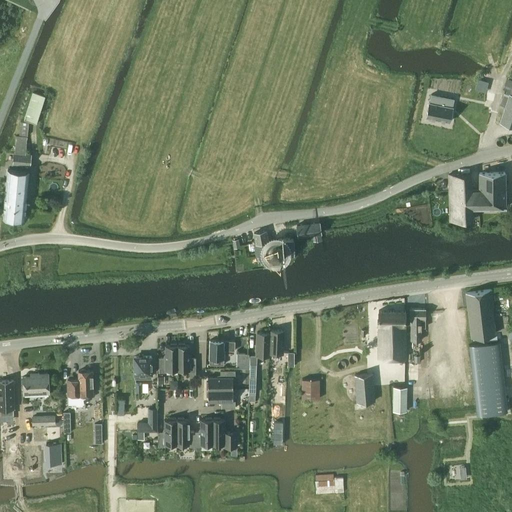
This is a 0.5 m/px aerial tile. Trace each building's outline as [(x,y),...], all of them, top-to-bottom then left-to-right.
[(511,79),(506,78),(503,88),(505,89),(503,94),(500,104),(505,106),(500,122),(511,125),(511,79)] [(24,119),(36,123),(44,96),(32,92),(24,119)] [(426,103),(424,120),(454,123),(456,106),(426,103)] [(19,135),(27,136),(28,125),(27,125),(27,122),(24,122),(23,125),(20,124),(19,135)] [(27,136),(19,135),(16,135),(15,152),(25,153),(27,136)] [(14,152),(13,163),(30,164),(31,153),(25,153),(15,152),(14,152)] [(8,169),(6,188),(12,189),(12,188),(15,188),(16,179),(28,180),(29,171),(8,169)] [(479,189),(477,189),(477,208),(506,207),(504,172),(479,172),(479,189)] [(477,208),(477,189),(471,189),(471,174),(448,174),(450,220),(473,219),(472,216),(478,215),(477,208)] [(6,188),(3,216),(24,218),(28,180),(16,179),(15,188),(12,188),(12,189),(6,188)] [(320,220),(296,224),(298,237),(312,235),(322,233),(320,220)] [(293,239),(281,239),(280,239),(279,239),(278,240),(277,241),(277,242),(276,242),(273,242),(271,244),(270,243),(269,242),(268,243),(267,230),(255,231),(257,241),(255,241),(256,255),(258,255),(259,258),(261,260),(263,262),(265,264),(270,256),(271,257),(274,258),(276,258),(279,258),(281,256),(282,254),(293,254),(293,239)] [(493,305),(491,289),(465,292),(467,309),(468,309),(471,336),(496,333),(492,306),(493,305)] [(425,326),(425,308),(410,308),(410,340),(421,340),(421,326),(425,326)] [(378,310),(377,357),(405,358),(405,310),(378,310)] [(284,330),(270,329),(269,352),(283,352),(284,330)] [(270,332),(257,332),(256,354),(269,355),(269,352),(270,332)] [(223,340),(210,339),(209,364),(223,365),(224,350),(234,350),(235,340),(223,340)] [(499,341),(469,344),(476,409),(477,414),(507,410),(499,341)] [(177,369),(177,345),(176,345),(176,343),(170,343),(170,345),(165,345),(165,357),(159,357),(159,372),(166,372),(166,370),(177,369)] [(178,345),(177,345),(177,369),(189,369),(189,378),(195,378),(195,357),(189,357),(189,345),(184,345),(184,343),(178,343),(178,345)] [(151,356),(134,356),(134,368),(135,373),(135,378),(151,378),(151,373),(151,356)] [(78,370),(79,379),(79,394),(85,393),(85,394),(93,393),(92,388),(93,388),(92,370),(78,370)] [(208,389),(232,389),(232,377),(235,377),(235,370),(220,370),(220,377),(208,377),(208,382),(206,382),(206,388),(208,388),(208,389)] [(38,375),(23,376),(24,393),(49,393),(48,373),(38,374),(38,375)] [(374,390),(373,378),(372,373),(354,375),(356,401),(375,400),(374,390)] [(10,377),(0,376),(0,410),(10,410),(10,377)] [(319,378),(301,378),(301,398),(320,398),(319,378)] [(85,403),(85,394),(85,393),(79,394),(79,379),(67,380),(68,395),(68,404),(74,403),(76,405),(81,405),(83,403),(85,403)] [(405,386),(393,386),(393,410),(405,411),(405,386)] [(232,400),(232,389),(208,389),(208,390),(206,390),(206,396),(208,396),(208,401),(220,401),(220,407),(235,407),(235,400),(232,400)] [(137,430),(142,430),(157,430),(157,407),(149,407),(149,422),(141,422),(137,422),(137,430)] [(32,424),(55,424),(55,414),(32,415),(32,424)] [(165,444),(176,444),(176,419),(175,419),(175,417),(169,417),(169,419),(164,419),(164,431),(158,431),(158,446),(165,446),(165,444)] [(194,446),(194,431),(189,431),(189,419),(184,419),(184,417),(177,417),(177,419),(176,419),(176,444),(188,444),(188,446),(194,446)] [(201,444),(212,444),(212,419),(211,419),(211,417),(205,417),(205,419),(200,419),(200,431),(194,431),(194,446),(201,446),(201,444)] [(212,419),(212,444),(224,444),(224,446),(237,446),(237,431),(225,431),(224,419),(220,419),(220,417),(213,417),(213,419),(212,419)] [(61,443),(44,443),(45,464),(62,463),(61,443)] [(0,453),(0,483),(19,482),(18,452),(0,453)]
